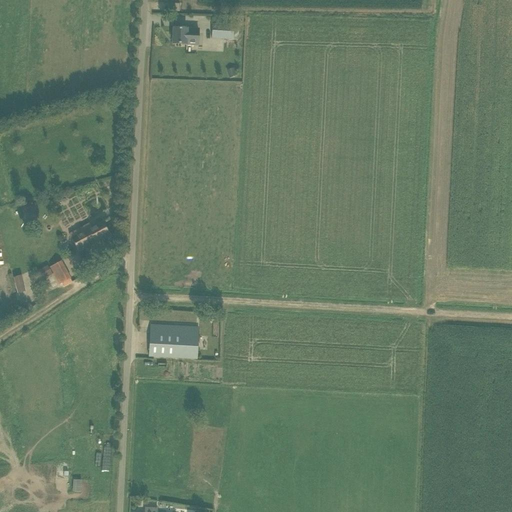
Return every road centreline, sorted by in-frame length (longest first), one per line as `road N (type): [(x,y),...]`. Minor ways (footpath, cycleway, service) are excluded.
road 1 (unclassified): [(119,511),(141,0)]
road 2 (unknown): [(128,298),(511,316)]
road 3 (track): [(0,343),(130,261)]
